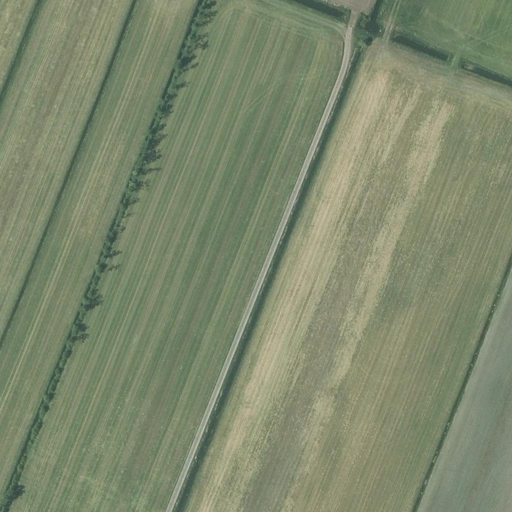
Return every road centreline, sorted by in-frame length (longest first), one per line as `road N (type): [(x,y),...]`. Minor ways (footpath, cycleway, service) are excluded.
road 1 (track): [(169,511),(344,70),(356,2)]
road 2 (track): [(383,46),(511,99)]
road 3 (track): [(383,46),(268,0)]
